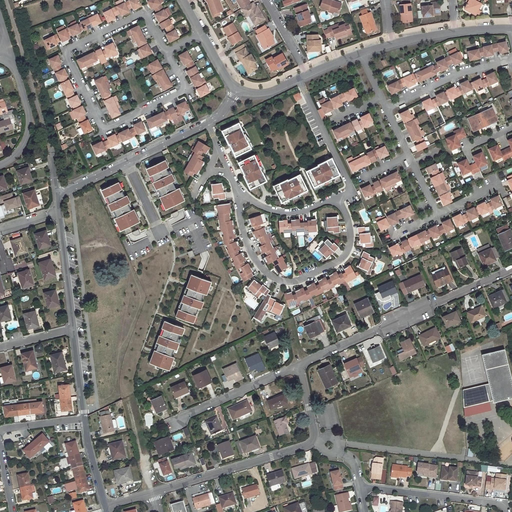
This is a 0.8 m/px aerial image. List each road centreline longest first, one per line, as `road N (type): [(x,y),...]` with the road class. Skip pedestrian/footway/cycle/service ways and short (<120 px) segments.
road 1 (unclassified): [(511,267),(298,364)]
road 2 (residential): [(238,193),(251,257),(275,279),(292,281),(345,251),(348,226),(334,197)]
road 3 (residential): [(166,52),(185,89),(104,131),(66,51)]
road 4 (unclassified): [(311,438),(151,493)]
road 5 (residential): [(505,511),(503,504),(358,486)]
road 6 (residential): [(170,421),(298,364)]
road 7 (residential): [(382,109),(456,73),(511,62)]
road 8 (residential): [(334,197),(349,188),(298,79)]
road 9 (residential): [(66,51),(146,14),(166,52)]
road 10 (residential): [(4,52),(28,114),(25,137),(0,165)]
